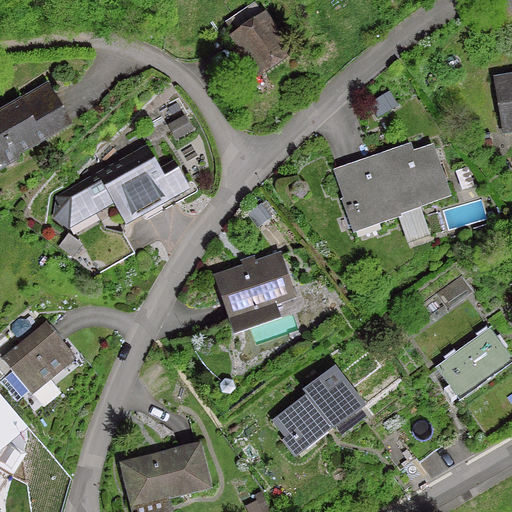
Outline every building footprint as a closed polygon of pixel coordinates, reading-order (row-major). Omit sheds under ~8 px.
[(291,45),(267,12),(234,36),(259,69),(291,45)] [(511,77),(493,81),(501,126),(511,124),(511,77)] [(23,108),(15,113),(10,104),(0,109),(0,110),(1,112),(0,112),(0,168),(17,159),(14,154),(68,124),(50,93),(23,108)] [(410,156),(407,148),(371,160),(371,163),(335,175),(344,201),(342,202),(352,231),(396,216),(392,204),(414,197),(418,206),(446,196),(429,149),(410,156)] [(142,214),(143,215),(188,190),(187,188),(186,189),(172,164),(158,173),(145,150),(56,199),(54,218),(67,228),(111,203),(123,225),(142,214)] [(277,256),(213,279),(233,334),(277,319),(272,305),(292,298),(277,256)] [(471,298),(462,284),(440,299),(450,313),(471,298)] [(29,395),(73,360),(45,325),(1,361),(29,395)] [(510,365),(511,364),(487,331),(434,369),(458,402),(459,402),(454,395),(506,359),(510,365)] [(295,446),(326,422),(331,429),(333,427),(340,436),(365,417),(330,372),(303,392),(306,396),(275,420),(295,446)] [(208,488),(197,446),(120,465),(131,511),(163,511),(162,508),(168,506),(167,499),(208,488)]
